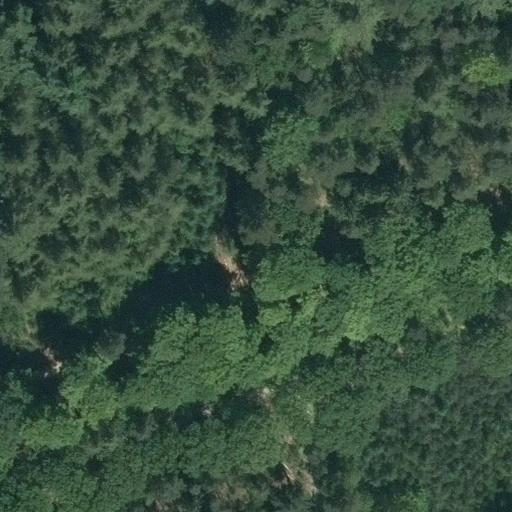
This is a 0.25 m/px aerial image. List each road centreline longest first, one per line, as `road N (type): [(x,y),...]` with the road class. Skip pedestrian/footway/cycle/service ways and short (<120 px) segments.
road 1 (track): [(0,389),(285,292),(293,367)]
road 2 (track): [(293,367),(0,467)]
road 3 (track): [(285,292),(511,216)]
road 4 (track): [(293,367),(307,511)]
